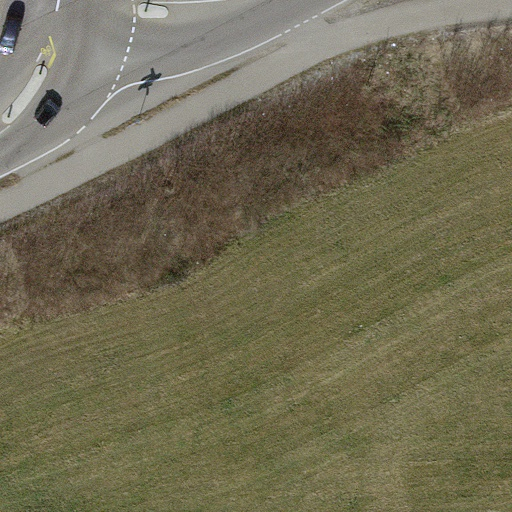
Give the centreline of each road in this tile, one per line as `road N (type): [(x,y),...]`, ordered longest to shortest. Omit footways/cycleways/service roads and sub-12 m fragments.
road 1 (track): [(511,3),(386,23),(319,46),(0,207)]
road 2 (tertiary): [(59,0),(218,0)]
road 3 (tertiary): [(0,126),(41,74),(59,0)]
